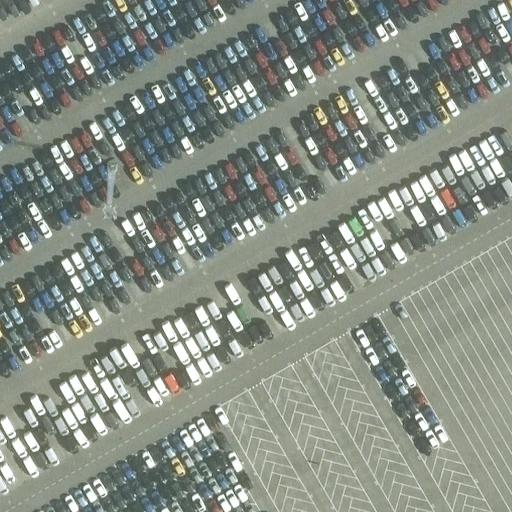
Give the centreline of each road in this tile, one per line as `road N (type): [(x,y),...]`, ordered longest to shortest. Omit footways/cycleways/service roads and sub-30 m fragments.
road 1 (unknown): [(487,0),(0,277)]
road 2 (unknown): [(349,316),(457,511)]
road 3 (unknown): [(272,511),(208,400)]
